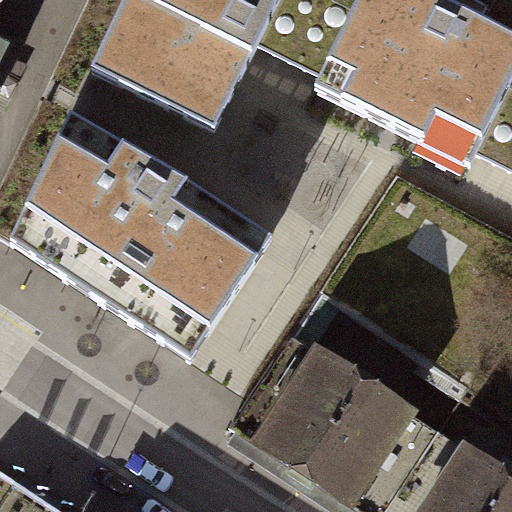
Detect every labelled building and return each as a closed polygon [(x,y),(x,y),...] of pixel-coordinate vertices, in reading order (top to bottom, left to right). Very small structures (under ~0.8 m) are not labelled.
[(0,0),(0,95),(20,57),(0,46),(0,2),(1,0),(0,0)] [(282,0),(127,0),(92,74),(215,134),(282,0)] [(511,86),(511,37),(435,0),(361,0),(316,91),(472,168),(511,86)] [(71,118),(12,245),(191,365),(273,243),(186,185),(71,118)] [(511,511),(511,483),(293,339),(232,431),(353,511),(511,511)] [(0,511),(58,511),(0,473),(0,511)]
